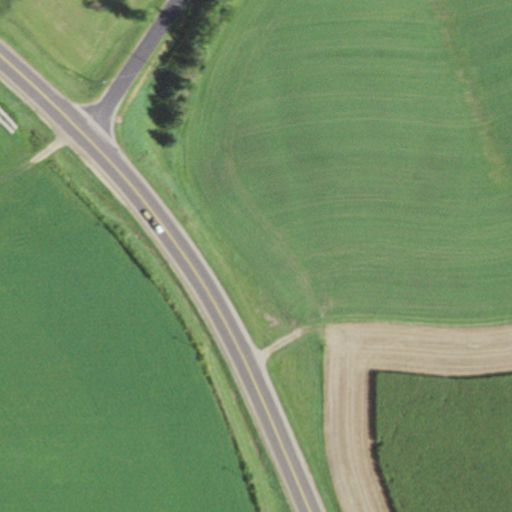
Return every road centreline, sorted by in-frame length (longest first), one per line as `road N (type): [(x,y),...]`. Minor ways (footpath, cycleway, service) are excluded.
road 1 (secondary): [(307,511),(254,382),(202,286),(139,199),(0,61)]
road 2 (residential): [(81,137),(175,0)]
